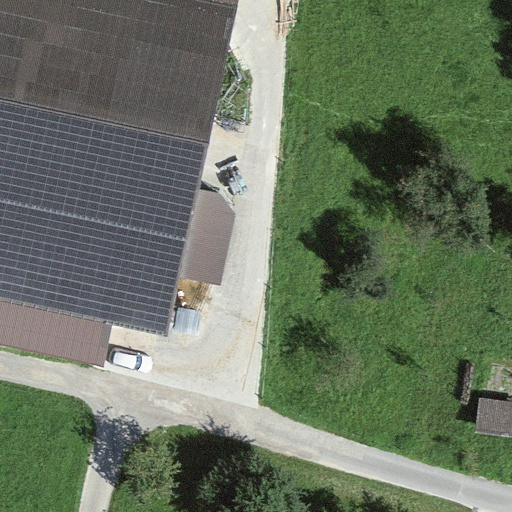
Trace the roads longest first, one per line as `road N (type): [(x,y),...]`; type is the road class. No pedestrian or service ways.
road 1 (track): [(0,356),(111,382),(511,506)]
road 2 (track): [(86,511),(111,382)]
